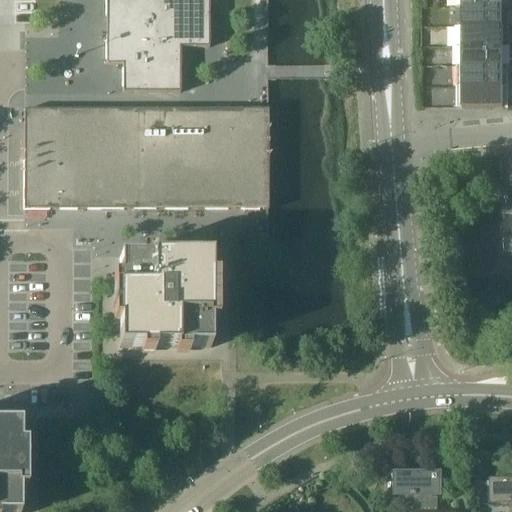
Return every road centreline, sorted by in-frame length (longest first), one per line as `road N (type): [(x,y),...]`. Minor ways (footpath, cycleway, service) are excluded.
road 1 (tertiary): [(166,511),(198,484),(291,431),(410,398)]
road 2 (tertiary): [(410,398),(390,136)]
road 3 (tertiary): [(390,136),(387,0)]
road 4 (residential): [(390,136),(511,132)]
